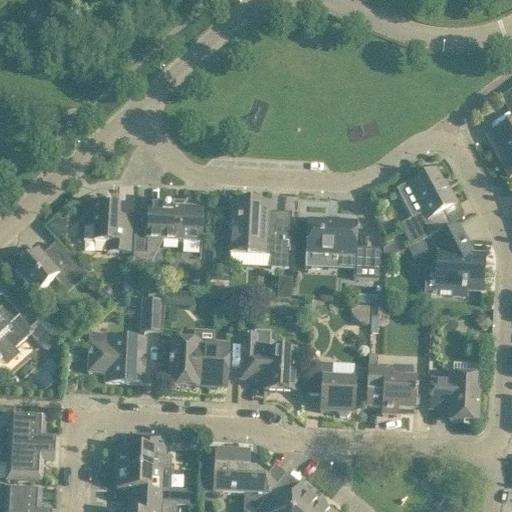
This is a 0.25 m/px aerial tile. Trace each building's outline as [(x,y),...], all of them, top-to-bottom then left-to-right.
[(511,125),(494,135),(489,138),(496,152),(510,179),(511,177),(511,94),(505,100),(511,114),(511,125)] [(412,220),(400,226),(412,248),(422,243),(427,240),(433,237),(450,228),(443,214),(454,208),(435,173),(408,187),(409,188),(418,206),(423,214),(412,220)] [(135,230),(134,256),(147,256),(147,241),(162,242),(202,244),(204,212),(201,212),(203,209),(202,208),(202,209),(189,199),(185,204),(184,206),(173,206),(173,204),(162,203),(162,208),(148,208),(147,231),(135,230)] [(84,243),(108,245),(107,254),(130,255),(132,219),(118,218),(119,208),(109,207),(109,205),(105,205),(105,207),(86,206),(84,243)] [(232,206),(231,226),(231,229),(230,247),(229,256),(271,258),(271,270),(288,271),(290,257),(291,237),(275,236),(275,225),(267,225),(268,207),(232,206)] [(329,256),(354,258),(353,281),(378,283),(379,272),(380,252),(356,250),(357,224),(307,222),(305,270),(328,271),(329,256)] [(216,228),(215,246),(230,247),(231,229),(216,228)] [(439,256),(438,256),(437,273),(440,273),(439,296),(436,296),(435,297),(465,299),(466,292),(481,293),(481,300),(482,300),(484,258),(466,257),(467,243),(459,229),(441,238),(432,243),(439,256)] [(412,248),(408,250),(413,260),(427,252),(422,243),(412,248)] [(23,289),(33,299),(54,280),(68,296),(85,280),(55,246),(39,261),(33,255),(32,255),(26,257),(21,262),(19,268),(18,268),(19,269),(15,273),(26,286),(23,289)] [(389,246),(382,250),(384,261),(398,254),(394,247),(389,246)] [(279,281),(278,302),(292,302),(293,282),(279,281)] [(106,298),(98,305),(104,311),(111,304),(106,298)] [(228,302),(218,311),(232,326),(242,317),(230,304),(228,302)] [(160,335),(161,304),(142,303),(140,334),(160,335)] [(324,306),(312,311),(316,320),(328,316),(324,306)] [(372,306),(371,320),(387,320),(388,307),(383,307),(372,306)] [(484,313),(475,321),(484,332),(493,325),(484,313)] [(0,363),(0,364),(2,362),(0,359),(0,357),(5,353),(0,348),(0,340),(3,338),(14,351),(30,337),(43,351),(53,341),(36,322),(28,330),(14,314),(4,323),(0,318),(0,363)] [(294,395),(296,355),(268,353),(269,336),(256,335),(256,338),(242,337),(240,383),(265,384),(264,393),(294,395)] [(90,346),(89,355),(88,375),(106,376),(105,385),(144,387),(146,342),(107,340),(107,347),(90,346)] [(170,388),(197,390),(226,391),(227,371),(228,347),(172,344),(172,365),(169,364),(169,369),(171,369),(170,388)] [(369,358),(367,389),(366,409),(382,409),(382,417),(388,418),(388,416),(397,416),(398,412),(414,413),(416,381),(392,380),(393,372),(377,371),(378,358),(369,358)] [(349,416),(354,416),(356,381),(332,380),(333,367),(308,366),(307,398),(321,398),(320,414),(335,415),(338,419),(346,419),(349,416)] [(431,382),(431,390),(430,410),(450,412),(450,423),(477,424),(479,380),(452,379),(452,383),(431,382)] [(2,432),(1,449),(55,452),(56,440),(44,439),(45,419),(10,417),(9,432),(2,432)] [(119,450),(118,470),(165,473),(170,473),(171,460),(165,460),(166,440),(133,438),(133,440),(132,450),(119,450)] [(55,452),(1,449),(0,467),(7,468),(7,483),(21,484),(41,485),(43,464),(54,465),(55,452)] [(213,485),(213,495),(244,497),(243,511),(256,511),(268,498),(272,493),(273,492),(286,477),(275,468),(264,481),(262,481),(262,479),(255,472),(249,472),(250,455),(239,455),(239,452),(234,451),(234,454),(215,453),(214,473),(213,485)] [(118,470),(117,492),(129,492),(129,504),(163,506),(168,506),(170,473),(165,473),(118,470)] [(202,485),(201,494),(213,495),(213,485),(202,485)] [(313,511),(320,504),(300,488),(286,505),(276,497),(265,510),(262,511),(313,511)] [(0,511),(39,511),(41,492),(0,490),(0,511)]
